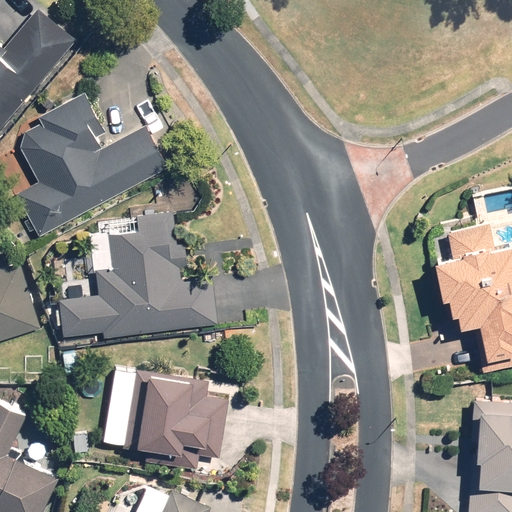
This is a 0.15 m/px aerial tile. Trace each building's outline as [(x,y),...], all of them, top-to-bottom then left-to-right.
[(0,129),(81,35),(42,2),(8,41),(5,38),(6,37),(0,31),(0,129)] [(47,237),(175,161),(149,117),(116,136),(99,107),(106,103),(94,83),(46,111),(51,120),(50,120),(48,119),(47,119),(46,119),(45,119),(44,119),(43,119),(41,120),(40,120),(39,120),(38,121),(37,121),(36,122),(35,122),(34,123),(33,124),(32,125),(31,125),(30,126),(30,127),(29,128),(28,129),(28,130),(27,131),(27,132),(26,133),(26,134),(26,136),(26,137),(25,138),(25,139),(25,140),(25,141),(26,142),(26,144),(44,174),(19,189),(47,237)] [(104,289),(67,291),(69,328),(106,327),(106,332),(221,327),(219,273),(177,275),(177,262),(192,262),(190,213),(111,216),(113,264),(103,265),(104,289)] [(445,254),(420,259),(427,299),(435,298),(438,314),(445,313),(447,326),(467,323),(475,372),(511,365),(511,242),(488,247),(483,223),(441,230),(445,254)] [(0,337),(45,325),(26,258),(0,265),(0,337)] [(203,370),(138,363),(129,443),(195,451),(196,443),(224,447),(231,393),(200,389),(203,370)] [(0,508),(6,511),(43,511),(65,476),(15,446),(35,413),(0,391),(0,508)] [(511,511),(511,400),(465,397),(461,458),(467,459),(463,511),(511,511)] [(206,511),(212,501),(173,484),(160,511),(145,511),(139,509),(137,511),(206,511)]
